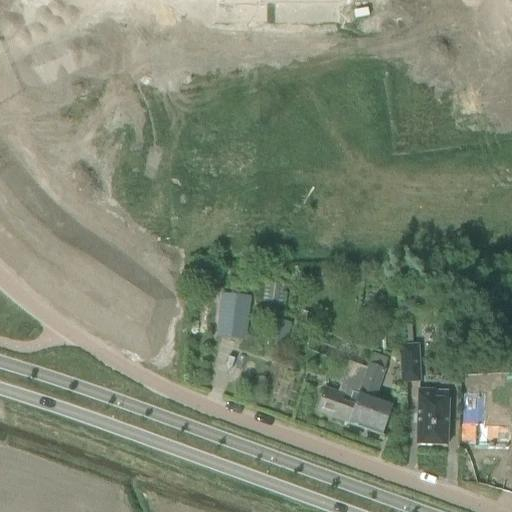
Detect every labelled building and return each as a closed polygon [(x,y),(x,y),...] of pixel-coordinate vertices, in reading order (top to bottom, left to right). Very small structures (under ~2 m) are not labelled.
[(470,0),(434,0),(436,10),(471,3),(470,0)] [(471,3),(436,10),(440,28),(474,21),(471,3)] [(419,21),(407,23),(409,34),(421,32),(419,21)] [(474,21),(440,28),(443,47),(478,40),(474,21)] [(156,32),(155,57),(199,58),(199,32),(156,32)] [(236,32),(236,58),(280,58),(280,33),(236,32)] [(421,32),(409,34),(411,45),(423,43),(421,32)] [(326,36),(326,48),(337,48),(337,36),(326,36)] [(337,36),(337,48),(348,48),(348,36),(337,36)] [(375,37),(375,49),(386,49),(387,37),(375,37)] [(387,37),(386,49),(398,49),(398,37),(387,37)] [(94,38),(83,41),(86,53),(97,50),(94,38)] [(478,40),(443,47),(447,65),(481,59),(478,40)] [(83,41),(73,44),(75,55),(86,53),(83,41)] [(304,44),(303,58),(311,59),(312,44),(304,44)] [(123,46),(112,49),(114,59),(126,57),(123,46)] [(57,47),(47,50),(49,61),(60,59),(57,47)] [(47,50),(36,52),(39,64),(49,61),(47,50)] [(126,57),(114,59),(117,70),(128,67),(126,57)] [(155,57),(155,82),(198,82),(199,58),(155,57)] [(236,58),(236,82),(279,83),(280,58),(236,58)] [(303,58),(303,73),(311,73),(311,59),(303,58)] [(426,58),(414,60),(416,71),(428,69),(426,58)] [(481,59),(447,65),(450,84),(485,77),(481,59)] [(428,69),(416,71),(418,82),(430,80),(428,69)] [(485,77),(450,84),(454,102),(488,96),(485,77)] [(311,79),(311,123),(336,123),(337,80),(311,79)] [(337,80),(336,123),(361,124),(361,80),(337,80)] [(361,80),(361,124),(386,124),(386,80),(361,80)] [(386,80),(386,124),(411,124),(411,81),(386,80)] [(155,106),(155,107),(163,107),(163,106),(198,107),(198,82),(155,82),(155,106)] [(236,82),(235,107),(271,107),(271,108),(279,108),(279,107),(279,83),(236,82)] [(15,90),(2,97),(6,104),(19,97),(15,90)] [(115,90),(96,95),(104,129),(124,124),(115,90)] [(127,91),(119,93),(122,108),(130,106),(127,91)] [(297,93),(297,108),(305,108),(305,93),(297,93)] [(96,95),(78,99),(86,133),(104,129),(96,95)] [(417,96),(417,107),(429,107),(430,96),(417,96)] [(488,96),(454,102),(458,122),(492,115),(488,96)] [(78,99),(59,103),(68,138),(76,136),(86,133),(78,99)] [(59,103),(41,108),(49,142),(68,138),(59,103)] [(130,106),(122,108),(126,122),(134,120),(130,106)] [(163,107),(163,127),(198,128),(198,107),(163,106),(163,107)] [(235,107),(235,128),(270,128),(271,108),(271,107),(235,107)] [(417,107),(417,118),(429,118),(429,107),(417,107)] [(41,108),(22,112),(30,147),(49,142),(41,108)] [(297,108),(297,123),(305,123),(305,108),(297,108)] [(314,190),(314,234),(339,234),(340,191),(314,190)] [(340,191),(339,234),(364,234),(364,191),(340,191)] [(364,191),(364,234),(388,235),(389,191),(364,191)] [(389,191),(388,235),(414,235),(414,191),(389,191)] [(424,192),(424,235),(449,235),(450,192),(424,192)] [(450,192),(449,235),(474,236),(474,192),(450,192)] [(474,192),(474,236),(498,236),(499,193),(474,192)] [(511,192),(499,193),(498,236),(511,236),(511,192)] [(324,255),(324,263),(339,264),(339,256),(324,255)] [(339,256),(339,264),(354,264),(354,256),(339,256)] [(373,256),(373,264),(388,265),(388,256),(373,256)] [(388,256),(388,265),(403,265),(403,257),(388,256)] [(434,259),(433,267),(448,268),(449,260),(434,259)] [(449,260),(448,268),(463,269),(464,261),(449,260)] [(483,262),(482,270),(497,270),(498,262),(483,262)] [(217,337),(243,339),(247,298),(221,296),(217,337)] [(263,341),(283,347),(290,324),(270,318),(263,341)] [(419,383),(418,345),(397,345),(399,384),(419,383)] [(372,398),(382,368),(367,363),(364,373),(351,368),(346,383),(327,377),(314,413),(381,436),(387,417),(391,405),(372,398)] [(434,390),(418,389),(416,445),(448,446),(450,400),(434,399),(434,390)] [(462,426),(474,427),(474,447),(507,449),(508,419),(472,418),(472,414),(463,414),(462,426)]
